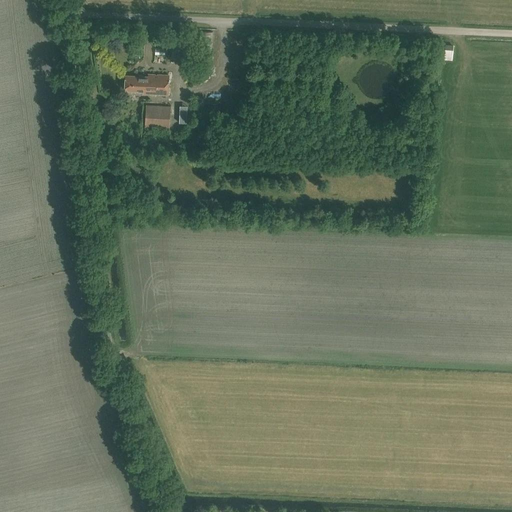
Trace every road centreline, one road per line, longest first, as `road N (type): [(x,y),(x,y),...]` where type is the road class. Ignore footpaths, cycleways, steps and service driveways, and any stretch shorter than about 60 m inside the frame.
road 1 (unclassified): [(168,511),(108,347),(65,15)]
road 2 (unclassified): [(511,33),(65,15)]
